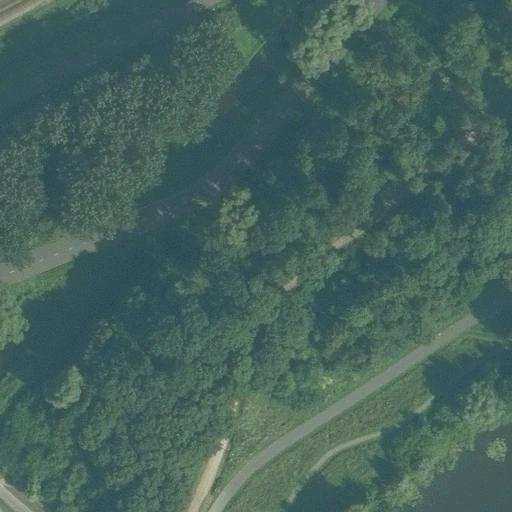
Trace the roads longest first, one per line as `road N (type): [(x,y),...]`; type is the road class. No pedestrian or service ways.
road 1 (unknown): [(190,511),(240,409),(254,338),(310,280),(511,128)]
road 2 (unclassified): [(377,0),(218,182),(0,276)]
